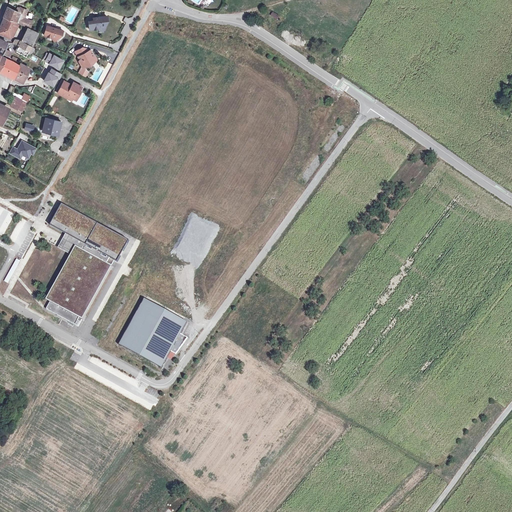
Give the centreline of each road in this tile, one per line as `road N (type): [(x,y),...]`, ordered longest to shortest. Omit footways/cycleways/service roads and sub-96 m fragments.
road 1 (residential): [(0,297),(153,383),(174,381),(371,106)]
road 2 (unclassified): [(174,4),(250,22),(371,106)]
road 3 (unclassified): [(153,0),(66,159)]
road 4 (unclassified): [(371,106),(511,201)]
road 5 (unclassified): [(431,511),(511,406)]
